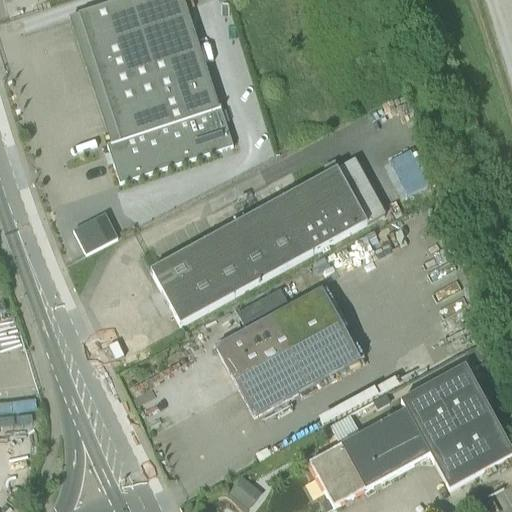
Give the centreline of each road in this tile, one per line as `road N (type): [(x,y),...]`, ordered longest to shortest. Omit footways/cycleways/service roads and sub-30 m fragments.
road 1 (tertiary): [(68,359),(0,181)]
road 2 (tertiary): [(68,359),(74,472),(67,511)]
road 3 (tertiary): [(130,498),(68,359)]
